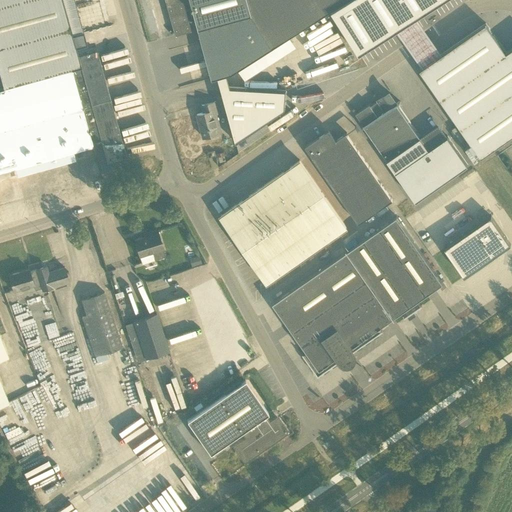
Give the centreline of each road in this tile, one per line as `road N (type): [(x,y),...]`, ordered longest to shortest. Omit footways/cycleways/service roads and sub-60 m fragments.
road 1 (unclassified): [(192,206),(475,9),(511,5)]
road 2 (unclassified): [(314,429),(192,206)]
road 3 (unknown): [(53,220),(73,263),(79,329),(111,417),(77,449)]
road 4 (unclassified): [(314,429),(511,293)]
road 5 (unclassified): [(178,182),(126,0)]
road 6 (unclassified): [(0,238),(178,182)]
road 7 (primary): [(364,490),(511,387)]
road 8 (unclassified): [(198,511),(314,429)]
